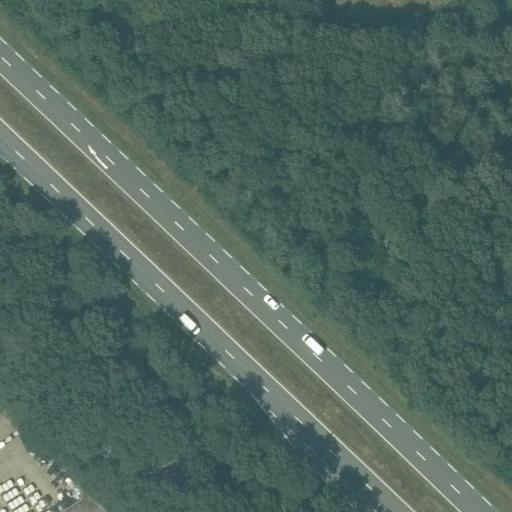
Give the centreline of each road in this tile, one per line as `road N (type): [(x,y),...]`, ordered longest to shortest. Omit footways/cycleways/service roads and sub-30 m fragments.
road 1 (primary): [(476,511),(0,49)]
road 2 (primary): [(0,143),(386,511)]
